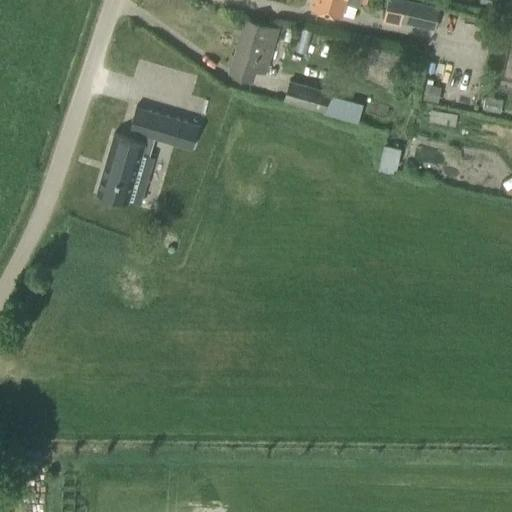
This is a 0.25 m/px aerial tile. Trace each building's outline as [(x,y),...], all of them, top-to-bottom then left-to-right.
[(360,0),(311,0),(310,4),(341,13),(345,1),(359,5),(360,0)] [(441,7),(410,0),(388,0),(384,19),(402,23),(403,19),(436,27),(441,7)] [(263,71),(276,27),(246,18),(230,71),(250,77),(253,68),(263,71)] [(285,98),(323,109),(329,89),(290,79),(285,98)] [(136,105),(129,129),(147,134),(148,134),(149,130),(175,138),(174,142),(192,147),(199,123),(136,105)] [(114,132),(97,191),(128,200),(128,199),(130,199),(140,202),(154,155),(150,154),(142,151),(144,145),(145,141),(128,136),(114,132)] [(379,167),(397,170),(401,145),(383,142),(379,167)]
